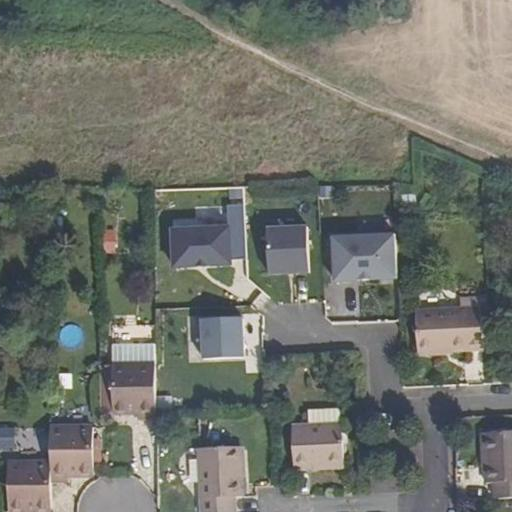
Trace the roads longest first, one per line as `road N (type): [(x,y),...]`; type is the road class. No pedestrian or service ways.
road 1 (track): [(146,0),(511,171)]
road 2 (residential): [(294,335),(384,332),(384,405),(428,406)]
road 3 (residential): [(429,507),(304,511)]
